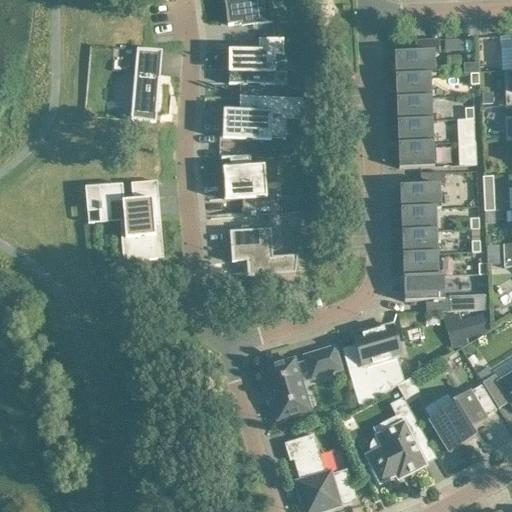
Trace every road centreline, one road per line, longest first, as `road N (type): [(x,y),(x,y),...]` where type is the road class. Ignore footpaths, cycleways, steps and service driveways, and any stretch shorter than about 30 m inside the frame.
road 1 (residential): [(365,14),(376,264),(370,288),(352,308),(226,347)]
road 2 (residential): [(226,347),(200,329),(196,314),(183,148),(191,52),(186,0)]
road 3 (residential): [(274,511),(226,347)]
road 4 (residential): [(365,14),(511,8)]
